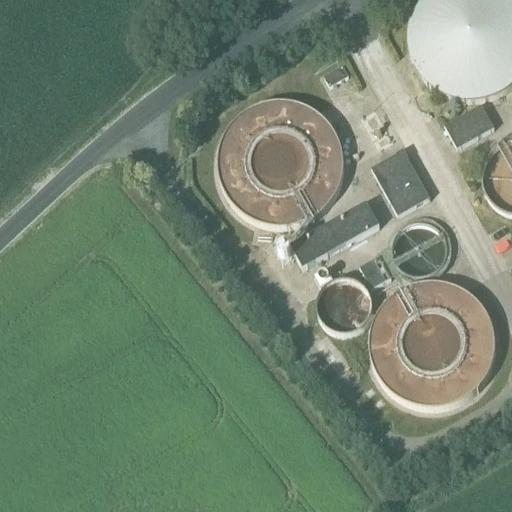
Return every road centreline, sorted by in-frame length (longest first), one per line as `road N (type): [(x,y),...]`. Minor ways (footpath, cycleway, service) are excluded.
road 1 (unknown): [(155,117),(396,444),(449,443),(511,404)]
road 2 (unclassified): [(0,246),(71,182),(314,0)]
road 3 (unknown): [(511,284),(357,0)]
